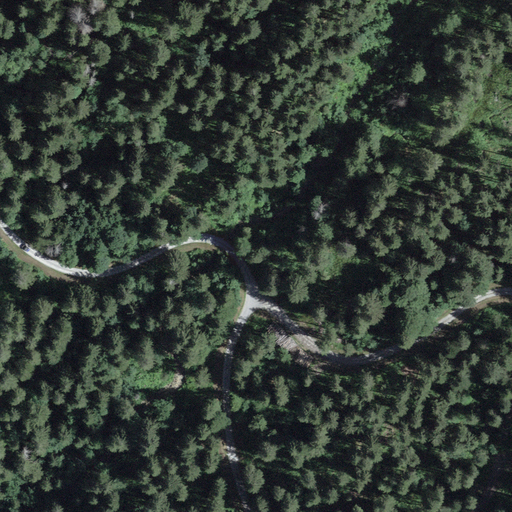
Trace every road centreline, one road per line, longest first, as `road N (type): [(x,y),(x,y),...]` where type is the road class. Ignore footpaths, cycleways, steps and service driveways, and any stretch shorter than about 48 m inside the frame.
road 1 (track): [(511,294),(479,301),(404,346),(329,360),(290,332),(252,279)]
road 2 (track): [(252,279),(230,247),(201,237),(100,274),(69,271),(24,246),(0,218)]
road 3 (track): [(252,279),(228,367),(232,448),(249,511)]
